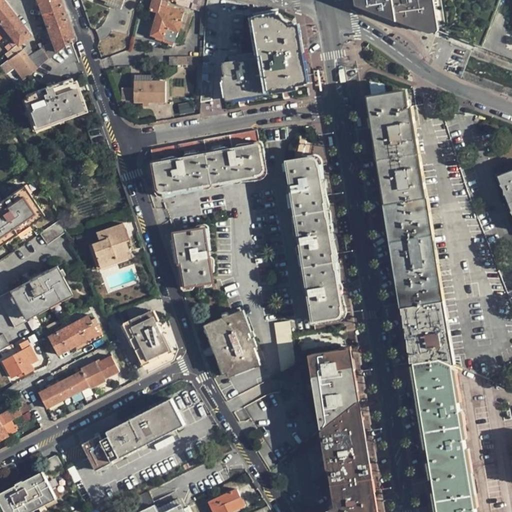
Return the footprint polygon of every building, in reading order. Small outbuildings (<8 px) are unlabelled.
[(0,0),(0,22),(3,26),(9,33),(18,44),(30,35),(2,0),(0,0)] [(27,46),(22,49),(9,60),(23,80),(73,39),(59,0),(37,0),(55,49),(45,52),(43,48),(28,57),(26,55),(31,51),(27,46)] [(178,33),(176,32),(183,12),(166,6),(167,3),(154,0),(153,0),(150,11),(158,13),(152,35),(175,42),(178,33)] [(206,9),(207,0),(177,0),(177,1),(176,4),(205,14),(206,9)] [(361,3),(360,0),(354,0),(355,6),(436,35),(439,32),(361,3)] [(360,0),(361,3),(439,32),(482,48),(500,0),(360,0)] [(306,85),(296,23),(291,24),(290,23),(284,18),(281,14),(279,14),(278,12),(257,15),(264,59),(223,67),(225,76),(223,76),(223,82),(222,82),(225,99),(306,85)] [(0,28),(0,39),(9,33),(3,26),(0,28)] [(8,52),(5,55),(9,60),(22,49),(18,44),(8,52)] [(169,66),(203,65),(203,57),(169,58),(169,66)] [(203,65),(201,94),(201,102),(211,101),(213,71),(216,66),(203,65)] [(37,86),(34,79),(19,88),(22,94),(37,86)] [(82,109),(72,79),(26,95),(37,125),(82,109)] [(153,83),(135,83),(134,102),(165,103),(166,83),(153,83)] [(370,85),(372,95),(385,93),(383,83),(370,85)] [(124,100),(132,100),(132,90),(124,90),(124,100)] [(388,204),(404,307),(442,301),(441,292),(426,198),(423,198),(409,108),(406,108),(404,94),(372,99),(389,204),(388,204)] [(444,117),(441,106),(423,99),(427,120),(444,117)] [(265,169),(257,130),(151,150),(158,189),(161,191),(163,192),(168,191),(168,192),(256,176),(256,175),(260,174),(263,172),(265,169)] [(68,143),(59,144),(61,157),(70,155),(68,143)] [(297,215),(327,210),(320,166),(318,166),(317,161),(317,159),(315,158),(311,158),(288,161),(297,215)] [(511,199),(511,210),(511,211),(511,212),(511,170),(498,176),(502,184),(501,185),(504,189),(504,194),(506,195),(510,193),(511,199)] [(24,186),(20,189),(25,197),(30,194),(24,186)] [(34,209),(38,206),(30,194),(25,197),(20,189),(0,202),(0,244),(40,218),(34,209)] [(44,215),(38,206),(34,209),(40,218),(44,215)] [(305,267),(336,262),(327,210),(297,215),(305,267)] [(66,231),(60,219),(39,233),(47,244),(66,231)] [(126,251),(129,251),(125,241),(128,240),(122,223),(103,230),(103,232),(96,234),(99,241),(92,244),(99,263),(113,259),(115,262),(128,258),(126,251)] [(175,233),(180,264),(182,264),(186,286),(214,282),(210,257),(208,258),(207,251),(209,251),(205,229),(175,233)] [(100,267),(115,262),(113,259),(99,263),(100,267)] [(336,262),(305,267),(314,321),(337,317),(340,315),(341,313),(341,310),(341,306),(343,306),(336,262)] [(26,321),(23,315),(70,290),(57,265),(0,295),(0,300),(15,327),(26,321)] [(439,359),(450,363),(452,364),(442,301),(404,307),(413,363),(415,363),(439,359)] [(124,323),(130,334),(156,320),(151,310),(124,323)] [(241,311),(209,323),(228,372),(260,360),(241,311)] [(70,312),(62,317),(63,320),(67,326),(71,324),(69,319),(73,317),(70,312)] [(88,315),(71,324),(67,326),(48,336),(57,355),(97,333),(94,327),(99,325),(95,318),(90,320),(88,315)] [(62,317),(47,325),(49,328),(63,320),(62,317)] [(156,320),(130,334),(145,364),(172,351),(164,333),(163,333),(156,320)] [(289,321),(276,323),(281,371),(295,364),(289,321)] [(0,335),(0,350),(10,345),(3,334),(0,335)] [(5,360),(13,376),(23,371),(25,374),(33,369),(30,364),(37,360),(27,341),(23,344),(25,348),(5,360)] [(323,429),(359,401),(350,348),(311,354),(323,429)] [(112,356),(98,363),(106,379),(120,372),(112,356)] [(415,363),(438,511),(472,511),(450,363),(439,359),(415,363)] [(11,377),(13,376),(5,360),(2,361),(11,377)] [(107,382),(106,379),(98,363),(97,361),(82,368),(83,371),(91,386),(92,389),(107,382)] [(47,408),(91,386),(83,371),(39,392),(47,408)] [(0,413),(0,439),(7,435),(2,425),(30,409),(22,393),(1,405),(4,411),(0,413)] [(100,436),(84,444),(97,470),(113,462),(112,461),(121,456),(122,457),(185,425),(172,399),(108,432),(110,435),(102,439),(100,436)] [(376,511),(359,401),(323,429),(330,469),(332,469),(337,501),(317,511),(376,511)] [(62,466),(56,455),(45,461),(50,472),(62,466)] [(16,485),(0,493),(0,500),(5,511),(22,511),(55,496),(43,472),(23,481),(23,480),(16,484),(16,485)] [(230,511),(244,506),(237,490),(210,502),(214,511),(230,511)] [(149,491),(127,502),(131,511),(132,511),(153,502),(149,491)] [(178,498),(160,507),(162,511),(180,503),(178,498)]
